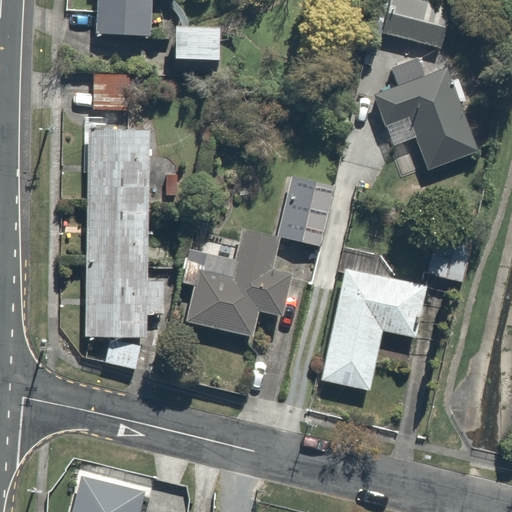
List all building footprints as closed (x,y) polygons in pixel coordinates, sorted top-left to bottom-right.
[(94,0),(94,40),(151,41),(151,0),(94,0)] [(456,6),(430,0),(392,0),(384,35),(445,50),(456,6)] [(220,29),(177,28),(176,62),(219,63),(220,29)] [(135,69),(96,67),(94,112),(133,113),(135,69)] [(445,70),(373,97),(393,150),(418,141),(428,167),(475,149),(445,70)] [(157,132),(90,130),(85,335),(152,336),(157,132)] [(290,180),(277,239),(280,240),(321,249),(334,190),(290,180)] [(233,258),(192,249),(184,286),(196,289),(188,324),(253,338),(261,304),(286,309),(294,274),(274,269),(280,240),(277,239),(238,230),(233,258)] [(471,248),(434,240),(426,277),(464,285),(471,248)] [(427,286),(414,284),(418,262),(398,257),(393,279),(344,269),(320,380),(369,390),(383,330),(416,337),(427,286)] [(140,346),(109,339),(104,361),(135,368),(140,346)] [(142,511),(148,493),(81,477),(72,511),(142,511)]
